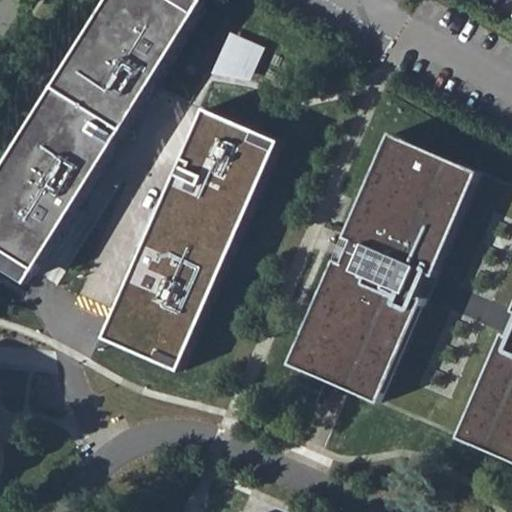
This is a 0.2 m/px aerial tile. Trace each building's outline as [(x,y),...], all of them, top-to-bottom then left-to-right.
[(115,0),(0,184),(0,249),(41,275),(207,10),(190,0),(115,0)] [(258,81),(268,42),(230,32),(220,71),(258,81)] [(207,103),(106,334),(185,370),(286,141),(207,103)] [(484,175),(387,133),(344,235),(354,241),(343,266),(332,262),(285,366),(330,386),(382,408),(427,303),(420,299),(426,287),(432,274),(439,278),(484,175)] [(511,300),(507,311),(511,312),(511,319),(510,323),(506,334),(501,330),(454,440),(511,463),(511,300)]
